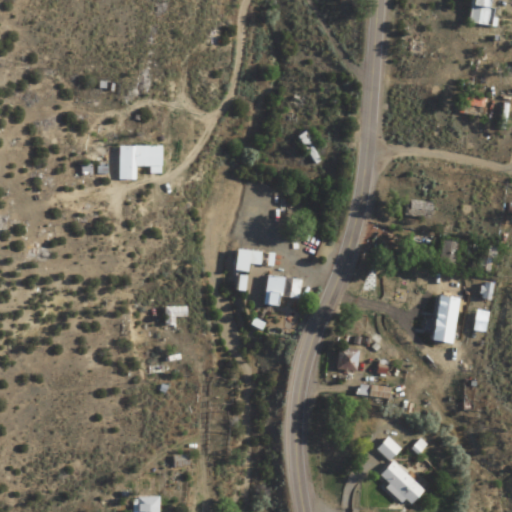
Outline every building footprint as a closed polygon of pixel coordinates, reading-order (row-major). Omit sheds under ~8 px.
[(487,25),(489,7),(483,6),(483,0),(464,0),(463,22),(487,25)] [(481,95),(456,98),(458,116),(483,113),(481,95)] [(290,137),(310,165),(317,160),(297,132),(290,137)] [(115,145),(115,179),(131,179),(131,166),(143,166),(143,171),(153,171),(153,145),(115,145)] [(427,202),(405,200),(403,213),(426,215),(427,202)] [(451,267),(454,241),(437,239),(434,265),(451,267)] [(256,252),(231,247),(227,270),(242,272),(243,263),(254,264),(256,252)] [(273,296),(294,298),(296,279),(263,275),(260,304),(272,305),(273,296)] [(161,306),(161,324),(171,324),(171,316),(181,316),(180,306),(161,306)] [(351,371),(353,350),(335,349),(333,370),(351,371)] [(395,448),(381,436),(371,448),(384,460),(395,448)] [(420,491),(387,460),(371,476),(398,502),(401,498),(407,504),(420,491)] [(131,497),(131,511),(154,511),(154,497),(131,497)]
